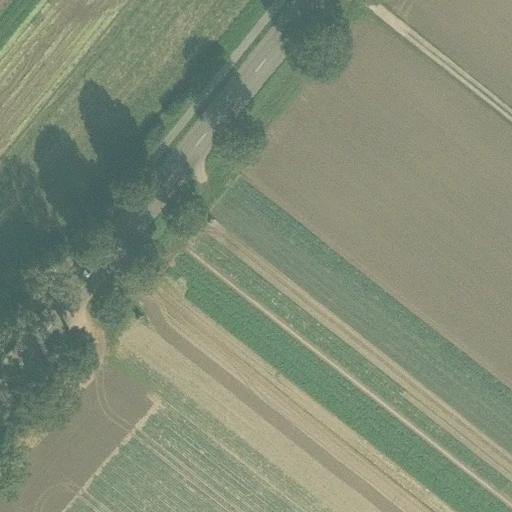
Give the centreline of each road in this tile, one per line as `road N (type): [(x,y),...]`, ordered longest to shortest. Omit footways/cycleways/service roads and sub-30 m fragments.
road 1 (tertiary): [(0,388),(311,0)]
road 2 (track): [(511,119),(363,0)]
